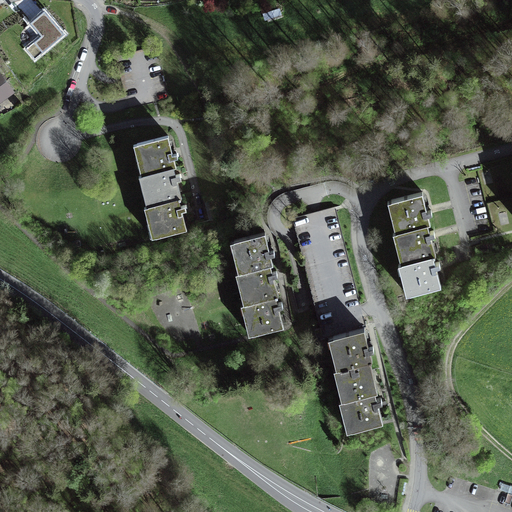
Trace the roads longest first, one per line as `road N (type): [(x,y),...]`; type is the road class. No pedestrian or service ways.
road 1 (residential): [(421,438),(362,240),(363,202),(402,178),(511,150)]
road 2 (tertiary): [(0,276),(316,511)]
road 3 (track): [(511,286),(466,331),(452,374),(460,402),(511,458)]
road 4 (residential): [(84,0),(100,26),(57,140)]
